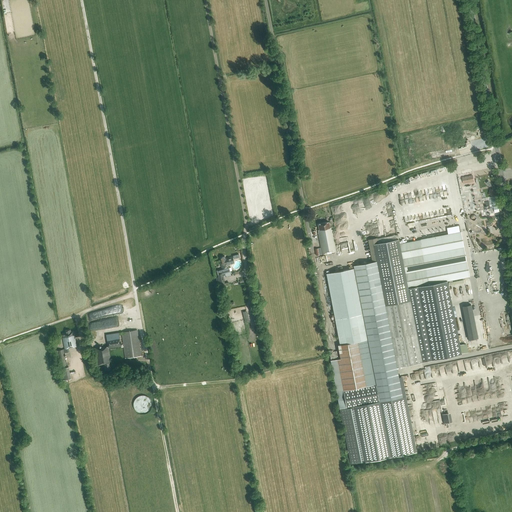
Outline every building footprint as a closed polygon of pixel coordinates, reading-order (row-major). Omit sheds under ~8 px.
[(473,175),(462,177),(463,184),(474,182),(473,175)] [(336,251),(332,227),(330,228),(328,222),(318,224),(319,230),(318,231),(322,254),(336,251)] [(361,462),(412,452),(417,451),(402,376),(398,377),(396,366),(461,354),(447,281),(469,277),(460,232),(446,235),(399,243),(398,239),(378,243),(376,238),(368,239),(372,262),(353,265),(354,268),(326,274),(339,344),(338,345),(340,358),(330,360),(339,409),(340,408),(350,463),(361,461),(361,462)] [(229,267),(228,264),(234,263),(233,257),(225,259),(225,257),(220,258),(221,260),(220,260),(222,269),(217,270),(217,274),(220,286),(225,285),(223,274),(230,272),(229,267)] [(469,339),(478,337),(472,303),(462,305),(469,339)] [(71,330),(66,330),(66,333),(63,333),(63,337),(63,338),(64,348),(76,346),(74,331),(71,331),(71,330)] [(125,358),(141,356),(137,330),(122,332),(106,335),(108,346),(94,348),(97,365),(104,364),(104,371),(111,370),(109,362),(110,362),(110,360),(111,360),(109,349),(110,349),(110,348),(121,346),(121,347),(123,347),(125,358)] [(442,414),(445,423),(453,421),(450,411),(442,414)]
